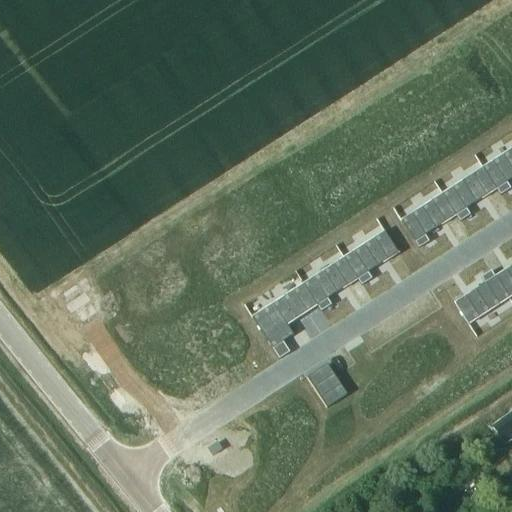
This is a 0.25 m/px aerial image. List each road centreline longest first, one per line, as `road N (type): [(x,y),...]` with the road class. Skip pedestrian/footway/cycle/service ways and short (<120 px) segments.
road 1 (residential): [(128,477),(511,226)]
road 2 (tertiary): [(128,477),(0,314)]
